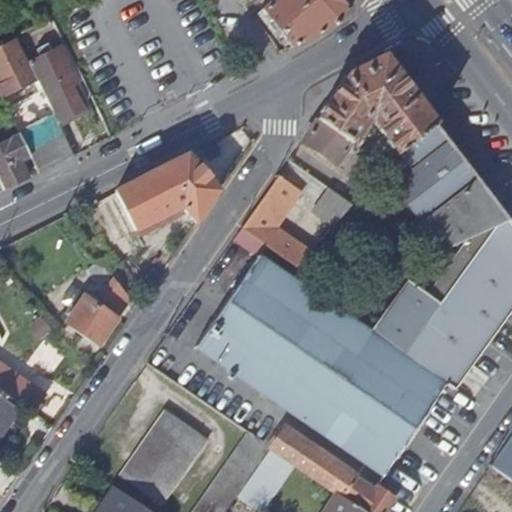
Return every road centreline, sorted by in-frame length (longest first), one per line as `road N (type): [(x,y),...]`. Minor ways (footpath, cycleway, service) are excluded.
road 1 (residential): [(294,75),(280,130),(16,511)]
road 2 (residential): [(0,221),(294,75)]
road 3 (residential): [(511,391),(428,511)]
road 4 (primary): [(426,0),(511,113)]
